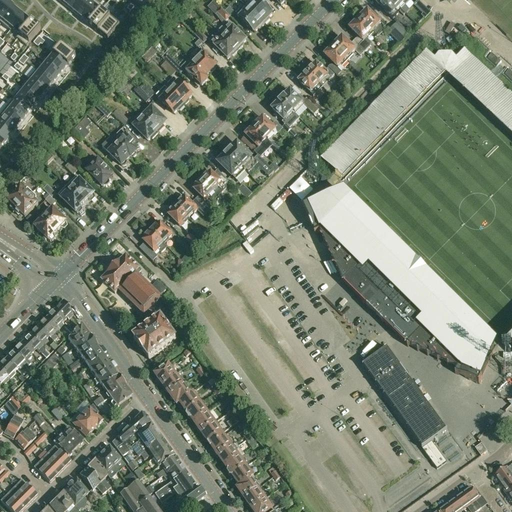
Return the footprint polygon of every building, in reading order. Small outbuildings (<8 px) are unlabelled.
[(64,0),(62,3),(71,11),(79,0),(64,0)] [(92,0),(79,0),(71,11),(80,18),(94,1),(92,0)] [(149,0),(129,0),(144,11),(148,6),(151,2),(152,2),(149,0)] [(250,0),(250,1),(245,6),(249,9),(264,24),(265,25),(270,20),(269,19),(272,15),(256,0),(250,0)] [(395,11),(398,8),(404,13),(390,0),(379,0),(376,3),(393,20),(399,14),(395,11)] [(408,0),(390,0),(404,13),(407,10),(406,7),(411,2),(408,0)] [(0,24),(13,8),(5,1),(0,6),(0,24)] [(94,1),(80,18),(90,26),(104,9),(94,1)] [(425,20),(431,13),(425,7),(418,1),(413,6),(423,15),(421,16),(425,20)] [(213,2),(207,8),(215,16),(217,14),(226,22),(230,18),(225,13),(222,10),(214,2),(213,2)] [(241,11),(236,15),(254,34),(258,30),(260,30),(265,25),(264,24),(249,9),(245,6),(243,5),(239,9),(241,11)] [(13,8),(0,24),(10,32),(12,30),(11,30),(23,16),(13,8)] [(234,13),(229,8),(225,13),(230,18),(234,13)] [(90,26),(89,26),(98,33),(112,16),(104,9),(90,26)] [(374,35),(376,37),(378,39),(378,40),(385,47),(388,50),(390,48),(380,38),(384,33),(383,32),(386,29),(367,10),(358,20),(373,35),(374,35)] [(23,16),(11,30),(12,30),(20,37),(32,23),(32,22),(31,23),(23,16)] [(112,16),(98,33),(99,34),(99,33),(103,37),(108,41),(122,24),(112,16)] [(370,43),(368,41),(373,35),(358,20),(349,29),(358,37),(354,42),(365,53),(370,47),(370,43)] [(20,37),(17,40),(27,48),(41,30),(36,26),(35,25),(32,23),(20,37)] [(225,25),(218,32),(219,33),(224,38),(237,51),(238,52),(243,47),(243,46),(246,42),(233,29),(227,23),(225,25)] [(397,23),(392,28),(404,40),(409,34),(397,23)] [(392,28),(388,32),(387,33),(399,45),(404,40),(392,28)] [(198,31),(194,35),(199,41),(202,44),(204,45),(208,41),(198,31)] [(384,48),(385,47),(378,40),(378,39),(376,37),(374,39),(384,48)] [(39,38),(36,41),(41,45),(42,46),(45,43),(39,38)] [(213,38),(209,42),(215,47),(214,47),(228,61),(232,57),(233,57),(234,57),(238,52),(237,51),(224,38),(219,43),(214,39),(213,38)] [(342,38),(333,47),(346,59),(354,51),(360,57),(365,53),(354,42),(350,45),(342,38)] [(54,55),(54,56),(69,68),(72,63),(76,58),(61,46),(54,55)] [(336,76),(340,72),(337,68),(346,59),(333,47),(324,56),(331,63),(327,67),(336,76)] [(217,67),(206,56),(200,50),(196,53),(200,57),(196,62),(209,75),(210,74),(212,74),(215,70),(216,68),(217,67)] [(511,96),(467,53),(426,51),(328,152),(330,154),(322,161),(322,162),(345,184),(447,79),(511,142),(511,96)] [(52,54),(45,63),(61,76),(68,68),(69,68),(54,56),(54,55),(52,54)] [(164,60),(164,61),(166,63),(169,65),(176,73),(179,76),(180,75),(184,72),(184,71),(182,69),(173,61),(168,56),(164,60)] [(187,71),(185,73),(186,74),(193,81),(194,80),(202,87),(208,81),(206,78),(209,75),(196,62),(187,71)] [(38,72),(37,72),(53,85),(61,76),(45,63),(38,72)] [(166,63),(161,68),(172,78),(176,73),(169,65),(166,63)] [(328,70),(325,73),(316,64),(307,74),(322,88),(334,76),(328,70)] [(37,71),(29,81),(32,83),(46,94),(53,85),(37,72),(38,72),(37,71)] [(298,83),(313,97),(322,88),(307,74),(298,83)] [(174,79),(170,83),(174,88),(170,93),(183,106),(185,106),(189,102),(189,100),(192,97),(174,79)] [(25,91),(24,92),(39,104),(46,94),(32,83),(25,91)] [(145,86),(141,90),(150,100),(154,96),(155,95),(145,86)] [(138,89),(134,93),(146,104),(150,100),(141,90),(138,88),(138,89)] [(160,93),(156,97),(174,115),(178,111),(179,112),(183,108),(183,106),(170,93),(165,88),(160,93)] [(22,89),(14,98),(31,112),(39,104),(24,92),(25,91),(22,89)] [(307,99),(303,104),(290,91),(281,100),(295,115),(304,106),(312,113),(316,108),(307,99)] [(345,101),(340,96),(334,102),(339,107),(345,101)] [(14,98),(7,107),(24,121),(31,112),(14,98)] [(271,110),(286,124),(295,115),(281,100),(271,110)] [(99,103),(95,107),(107,119),(111,114),(99,103)] [(148,115),(143,119),(157,132),(158,131),(159,133),(164,127),(163,126),(166,123),(148,106),(144,111),(148,115)] [(7,107),(0,115),(0,116),(16,130),(24,121),(7,107)] [(118,113),(114,117),(124,127),(128,122),(118,113)] [(0,116),(0,131),(9,139),(16,130),(0,116)] [(139,116),(131,124),(148,141),(151,138),(152,140),(157,134),(156,133),(157,132),(143,119),(143,120),(139,116)] [(263,119),(255,128),(267,140),(275,131),(278,134),(283,130),(276,124),(272,128),(263,119)] [(80,125),(74,130),(84,140),(90,135),(80,125)] [(282,129),(293,140),(297,136),(286,125),(282,129)] [(258,149),(267,140),(255,128),(246,137),(258,149)] [(0,151),(3,147),(9,139),(0,131),(0,151)] [(75,131),(70,136),(79,145),(84,140),(75,131)] [(121,132),(112,140),(131,158),(133,159),(136,156),(136,153),(139,150),(121,132)] [(247,138),(243,142),(253,152),(257,148),(247,138)] [(112,147),(107,152),(109,154),(110,155),(109,157),(113,160),(115,160),(122,167),(123,167),(125,168),(126,167),(127,166),(127,164),(127,163),(126,162),(130,158),(131,159),(131,158),(112,140),(112,141),(117,146),(114,149),(112,147)] [(274,173),(259,158),(255,162),(237,145),(228,155),(245,172),(246,171),(252,177),(260,170),(269,178),(274,173)] [(228,155),(218,164),(236,182),(245,172),(228,155)] [(92,156),(87,161),(93,167),(88,173),(102,187),(104,185),(105,186),(107,186),(108,185),(109,184),(109,182),(108,181),(109,180),(108,179),(111,176),(98,163),(98,162),(92,156)] [(70,163),(65,168),(74,176),(78,172),(70,163)] [(210,173),(202,181),(218,198),(227,189),(222,184),(210,173)] [(77,179),(68,188),(85,205),(88,201),(89,202),(92,203),(95,200),(94,197),(93,196),(94,196),(77,179)] [(212,207),(206,201),(208,199),(213,203),(218,198),(202,181),(193,190),(201,197),(196,201),(207,212),(212,207)] [(47,186),(43,190),(50,197),(50,196),(52,198),(56,194),(47,186)] [(237,192),(243,197),(247,201),(252,195),(243,186),(237,192)] [(21,188),(7,202),(12,206),(11,208),(14,212),(29,197),(32,194),(28,190),(25,193),(21,188)] [(68,188),(58,197),(70,208),(76,214),(77,215),(80,216),(83,212),(82,210),(81,208),(85,205),(68,188)] [(29,197),(14,212),(19,217),(22,216),(25,219),(35,208),(38,206),(35,203),(34,201),(37,199),(32,194),(29,197)] [(50,197),(45,201),(52,207),(56,203),(51,198),(52,198),(50,196),(50,197)] [(196,201),(192,205),(185,198),(176,207),(189,219),(197,211),(203,217),(207,212),(196,201)] [(355,200),(323,232),(458,367),(489,336),(355,200)] [(299,210),(309,221),(313,218),(304,206),(299,210)] [(181,228),(189,219),(176,207),(168,215),(181,228)] [(48,216),(44,219),(57,233),(61,229),(62,230),(64,231),(68,228),(67,225),(66,224),(65,223),(66,221),(63,218),(61,219),(53,211),(51,210),(46,215),(48,216)] [(37,219),(41,223),(35,229),(48,242),(49,241),(50,242),(52,243),(56,240),(55,237),(54,236),(57,233),(44,219),(44,220),(36,211),(26,220),(31,225),(37,219)] [(252,237),(264,230),(253,211),(242,217),(252,237)] [(159,224),(151,232),(164,245),(172,236),(159,224)] [(155,255),(156,254),(159,250),(162,253),(167,248),(163,245),(164,245),(151,232),(143,241),(145,244),(140,249),(153,263),(158,258),(155,255)] [(191,235),(185,240),(193,248),(196,251),(202,246),(198,243),(191,235)] [(186,256),(181,261),(184,264),(189,259),(186,256)] [(127,258),(103,282),(115,294),(118,291),(144,317),(159,302),(161,299),(136,274),(139,270),(127,258)] [(73,316),(63,302),(53,312),(64,322),(66,320),(68,321),(73,316)] [(149,328),(134,340),(149,361),(177,341),(169,331),(172,329),(170,327),(168,329),(161,320),(154,325),(152,323),(165,310),(159,302),(144,317),(149,328)] [(53,312),(45,320),(57,332),(63,326),(62,324),(64,322),(53,312)] [(45,320),(37,328),(48,338),(50,336),(52,337),(57,332),(45,320)] [(120,328),(125,335),(130,331),(125,325),(120,328)] [(314,338),(319,335),(313,326),(308,329),(314,338)] [(67,340),(70,343),(74,349),(88,339),(80,327),(67,340)] [(37,328),(29,336),(41,348),(47,342),(46,341),(48,338),(37,328)] [(38,352),(46,360),(49,356),(45,351),(41,348),(29,336),(21,344),(32,355),(37,350),(38,351),(38,352)] [(81,359),(96,349),(89,339),(88,339),(74,349),(81,359)] [(31,359),(29,357),(32,355),(21,344),(13,352),(24,363),(26,364),(28,367),(30,365),(27,362),(31,359)] [(55,353),(59,358),(65,352),(60,348),(55,353)] [(81,359),(88,369),(103,359),(96,349),(81,359)] [(423,449),(446,432),(387,350),(364,367),(423,449)] [(13,352),(5,360),(16,371),(19,368),(20,370),(26,364),(24,363),(13,352)] [(54,355),(43,366),(50,372),(61,361),(54,355)] [(61,358),(68,368),(73,365),(66,355),(61,358)] [(88,369),(95,379),(110,368),(103,359),(88,369)] [(5,360),(0,365),(0,371),(9,380),(15,375),(14,373),(16,371),(5,360)] [(168,365),(154,375),(162,386),(176,376),(168,365)] [(95,379),(102,389),(117,378),(110,368),(95,379)] [(0,371),(0,387),(2,385),(4,386),(9,380),(0,371)] [(78,383),(79,382),(84,379),(81,374),(75,378),(78,383)] [(162,386),(169,396),(182,386),(181,385),(182,385),(176,376),(162,386)] [(102,389),(110,399),(124,388),(125,388),(117,378),(102,389)] [(29,380),(24,385),(29,389),(33,384),(29,380)] [(83,388),(90,398),(94,395),(90,390),(87,385),(83,388)] [(169,396),(176,406),(189,397),(182,386),(169,396)] [(117,409),(131,398),(124,388),(110,399),(117,409)] [(179,404),(186,414),(200,404),(193,394),(190,397),(189,397),(176,406),(177,406),(179,404)] [(26,396),(19,403),(23,407),(30,400),(26,396)] [(13,398),(9,401),(13,406),(17,403),(13,398)] [(101,400),(94,404),(97,408),(103,403),(101,400)] [(21,408),(17,403),(13,406),(18,411),(21,408)] [(103,403),(97,408),(104,418),(110,413),(103,403)] [(224,403),(217,408),(219,413),(224,410),(227,407),(224,403)] [(191,420),(194,424),(208,414),(200,404),(186,414),(186,417),(188,420),(191,420)] [(89,409),(81,417),(80,418),(94,431),(102,422),(89,409)] [(227,415),(229,418),(235,426),(239,423),(232,412),(227,415)] [(86,439),(94,431),(80,418),(81,417),(77,414),(69,423),(72,426),(86,439)] [(141,414),(129,426),(134,431),(136,430),(138,433),(151,424),(144,415),(141,414)] [(194,424),(201,434),(215,424),(208,414),(194,424)] [(38,415),(33,419),(39,427),(45,423),(38,415)] [(4,437),(12,441),(23,422),(14,418),(4,437)] [(156,433),(151,424),(138,433),(135,435),(115,449),(122,458),(128,454),(132,451),(156,433)] [(201,434),(208,445),(209,446),(223,436),(215,424),(201,434)] [(115,449),(135,435),(138,433),(136,430),(134,431),(129,426),(112,444),(115,449)] [(68,428),(60,436),(75,450),(79,446),(80,446),(82,444),(82,443),(83,442),(71,430),(71,431),(68,428)] [(14,443),(23,451),(35,439),(27,430),(14,443)] [(162,441),(156,433),(132,451),(133,453),(134,453),(138,458),(162,441)] [(43,435),(36,441),(39,445),(46,438),(43,435)] [(60,436),(53,444),(67,458),(68,457),(70,457),(72,455),(71,454),(75,450),(60,436)] [(209,446),(218,458),(232,448),(223,436),(209,446)] [(151,457),(153,460),(168,449),(162,441),(138,458),(140,457),(144,461),(151,457)] [(428,450),(439,469),(449,464),(438,444),(428,450)] [(475,449),(481,457),(487,452),(481,444),(475,449)] [(56,447),(48,455),(63,470),(71,462),(67,458),(56,447)] [(109,447),(101,455),(113,468),(116,471),(116,472),(118,473),(124,466),(120,460),(109,447)] [(218,458),(225,468),(239,458),(232,448),(218,458)] [(23,455),(26,458),(32,453),(29,449),(23,455)] [(158,468),(160,466),(174,457),(168,449),(153,460),(158,468)] [(122,458),(127,465),(133,461),(128,454),(122,458)] [(48,455),(42,461),(57,476),(63,470),(48,455)] [(101,455),(94,462),(106,475),(107,477),(110,481),(118,473),(116,472),(116,471),(113,468),(101,455)] [(160,466),(163,471),(156,476),(159,480),(162,478),(163,478),(180,466),(174,457),(160,466)] [(232,478),(246,468),(239,458),(225,468),(228,472),(227,474),(230,477),(232,478)] [(42,461),(34,469),(49,484),(57,476),(42,461)] [(138,468),(133,461),(127,465),(132,472),(138,468)] [(94,462),(87,469),(100,485),(103,489),(106,493),(111,489),(104,480),(107,477),(106,475),(94,462)] [(169,479),(172,483),(186,474),(180,466),(163,478),(165,482),(169,479)] [(236,490),(237,490),(250,481),(250,480),(253,478),(246,468),(232,478),(239,488),(236,490)] [(494,477),(501,486),(511,478),(511,473),(511,474),(506,468),(494,477)] [(87,469),(80,477),(92,492),(96,488),(102,496),(106,493),(103,489),(100,485),(87,469)] [(278,476),(273,469),(268,472),(273,479),(278,476)] [(138,470),(133,474),(139,482),(144,478),(138,470)] [(6,471),(5,473),(1,476),(5,480),(10,475),(6,471)] [(128,476),(134,485),(137,482),(131,474),(128,476)] [(161,505),(175,495),(180,503),(178,504),(178,505),(176,506),(179,505),(199,492),(186,474),(172,483),(154,496),(161,505)] [(283,482),(278,476),(273,479),(278,486),(283,482)] [(511,478),(501,486),(507,496),(511,492),(511,478)] [(68,489),(63,494),(74,508),(88,495),(76,480),(71,485),(68,488),(68,489)] [(237,490),(244,500),(257,491),(250,481),(237,490)] [(37,497),(21,482),(14,489),(30,504),(37,497)] [(130,511),(157,511),(137,483),(119,496),(130,511)] [(116,489),(120,495),(128,489),(124,484),(116,489)] [(293,496),(290,492),(289,493),(285,486),(281,489),(286,495),(285,496),(287,499),(293,496)] [(154,493),(149,487),(145,490),(149,496),(154,493)] [(471,488),(463,494),(476,511),(477,511),(481,510),(476,502),(479,499),(471,488)] [(23,511),(30,504),(14,489),(7,496),(23,511)] [(244,500),(251,510),(265,500),(258,491),(257,491),(244,500)] [(187,511),(205,500),(199,492),(179,505),(176,506),(174,508),(176,511),(187,511)] [(63,494),(56,501),(64,511),(77,511),(74,508),(63,494)] [(476,511),(463,494),(455,500),(463,511),(467,508),(469,511),(476,511)] [(9,511),(21,511),(23,511),(7,496),(0,503),(9,511)] [(252,511),(270,511),(273,510),(265,500),(251,510),(252,511)] [(455,500),(447,505),(451,511),(462,511),(463,511),(455,500)] [(54,503),(49,508),(52,511),(64,511),(56,501),(54,503)]
